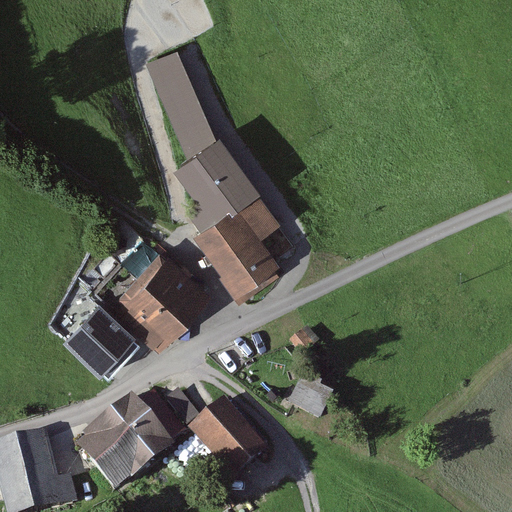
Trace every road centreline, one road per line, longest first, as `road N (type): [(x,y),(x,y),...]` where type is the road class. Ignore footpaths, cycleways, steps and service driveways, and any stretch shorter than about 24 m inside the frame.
road 1 (unclassified): [(511,197),(238,319),(158,380),(0,433)]
road 2 (track): [(238,319),(200,256),(0,122)]
road 3 (track): [(192,353),(310,461),(319,511)]
